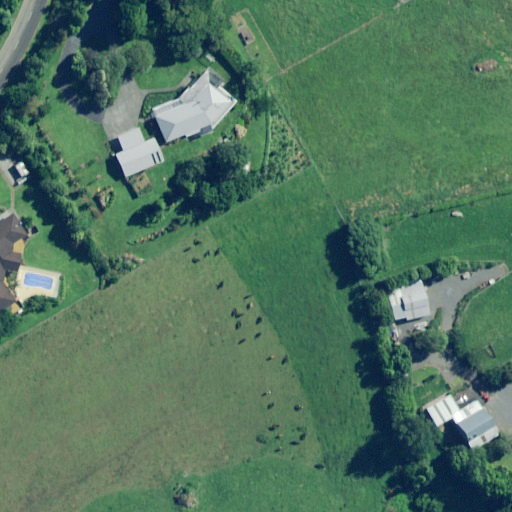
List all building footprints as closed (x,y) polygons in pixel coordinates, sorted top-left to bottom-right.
[(198,128),(200,134),(213,129),(211,123),(231,100),(200,72),(179,96),(186,102),(154,114),(164,141),(198,128)] [(163,159),(149,122),(118,134),(123,149),(117,152),(125,173),(163,159)] [(31,171),(23,159),(14,165),(22,176),(31,171)] [(0,308),(14,300),(5,284),(7,269),(17,271),(20,252),(11,250),(12,242),(26,233),(14,212),(0,219),(0,308)] [(431,313),(422,278),(388,287),(397,318),(405,316),(409,331),(429,326),(426,314),(431,313)] [(473,448),(486,441),(490,448),(504,440),(499,431),(480,398),(460,409),(451,394),(428,407),(438,425),(454,415),(473,448)]
